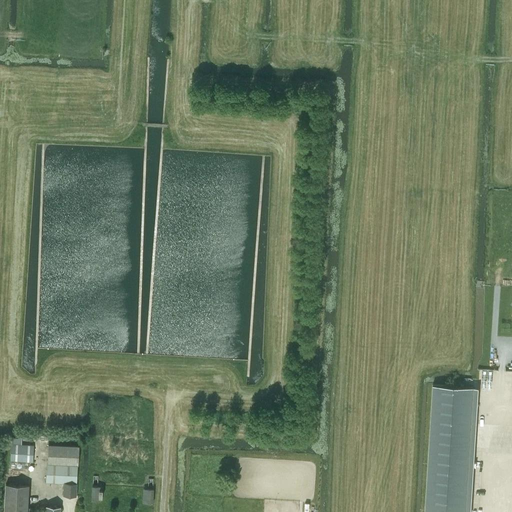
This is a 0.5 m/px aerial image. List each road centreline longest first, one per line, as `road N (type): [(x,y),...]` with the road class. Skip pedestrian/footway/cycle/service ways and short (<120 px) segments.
road 1 (track): [(203,0),(187,21),(187,113),(209,131),(270,137),(280,153),(274,373),(265,393),(251,399),(175,397),(162,511)]
road 2 (track): [(511,58),(471,60),(441,341),(394,358),(355,354),(342,511)]
road 3 (track): [(471,60),(405,43),(263,38),(211,0)]
road 4 (track): [(126,55),(0,35)]
